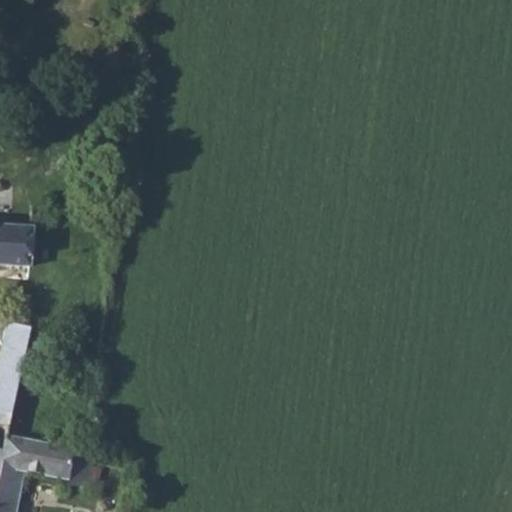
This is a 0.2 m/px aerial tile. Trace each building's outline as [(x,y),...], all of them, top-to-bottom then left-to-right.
[(96,79),(132,82),(135,54),(99,53),(96,79)] [(0,222),(0,263),(28,265),(31,225),(0,222)] [(5,321),(0,343),(0,365),(19,370),(28,326),(5,321)] [(0,365),(0,411),(10,414),(18,374),(19,370),(0,365)] [(0,511),(14,511),(23,470),(69,479),(90,482),(95,452),(85,451),(6,435),(4,435),(1,450),(0,449),(0,511)]
